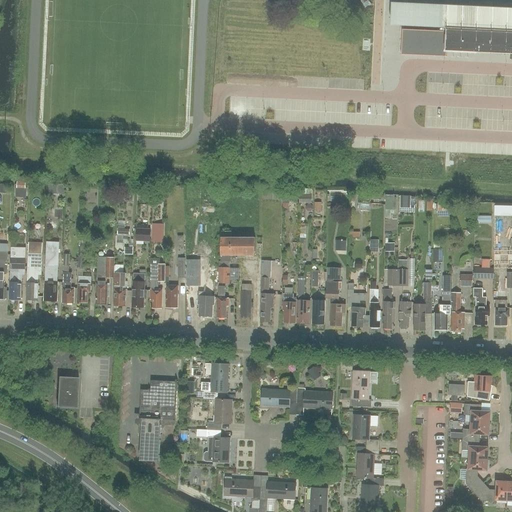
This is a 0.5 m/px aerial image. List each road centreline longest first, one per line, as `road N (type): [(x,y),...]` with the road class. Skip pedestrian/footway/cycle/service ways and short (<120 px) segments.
road 1 (residential): [(245,336),(0,321)]
road 2 (residential): [(411,511),(404,469),(410,346)]
road 3 (residential): [(410,346),(245,336)]
road 4 (secondary): [(0,434),(116,511)]
